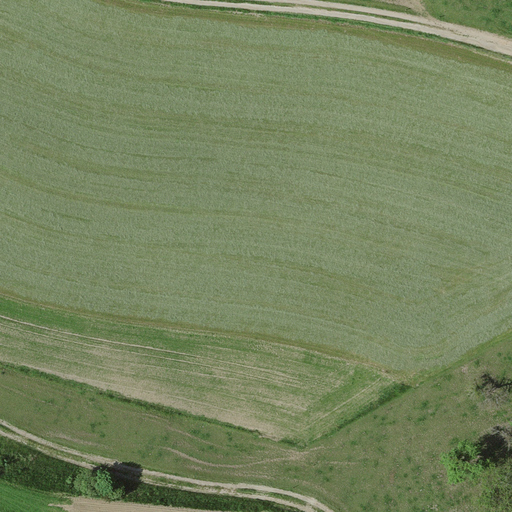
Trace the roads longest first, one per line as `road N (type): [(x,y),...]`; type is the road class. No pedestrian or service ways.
road 1 (track): [(317,511),(68,458),(0,430)]
road 2 (track): [(228,0),(456,32),(511,51)]
